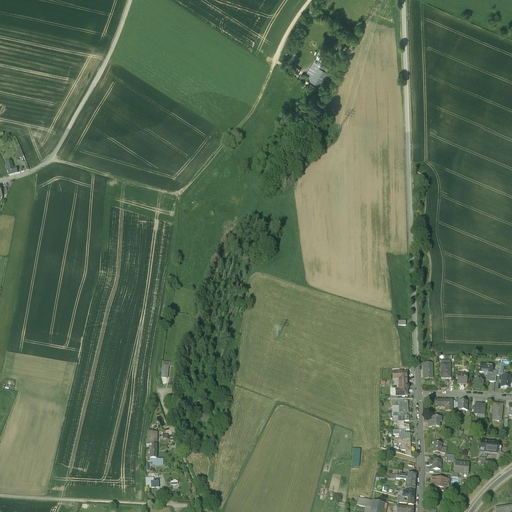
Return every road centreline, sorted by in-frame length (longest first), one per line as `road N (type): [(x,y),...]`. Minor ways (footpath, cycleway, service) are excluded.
road 1 (track): [(53,159),(177,192),(251,111),(309,0)]
road 2 (unclassified): [(415,258),(403,0)]
road 3 (unclassified): [(0,180),(53,159),(132,0)]
road 4 (unclassified): [(0,493),(198,504),(209,511)]
road 5 (track): [(157,384),(153,358),(177,192)]
road 6 (residential): [(415,258),(418,393)]
